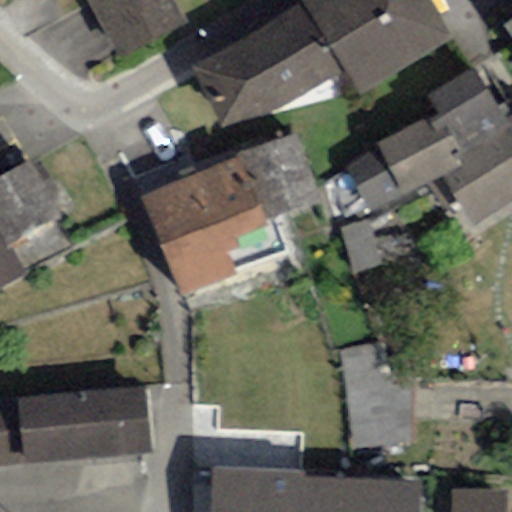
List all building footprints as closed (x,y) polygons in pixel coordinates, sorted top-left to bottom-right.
[(84,0),(80,2),(106,55),(165,26),(151,0),(84,0)] [(406,0),(321,0),(185,78),(216,131),(331,65),(342,85),(428,36),(406,0)] [(511,111),(439,155),(471,208),(511,184),(511,12),(507,15),(511,24),(511,111)] [(297,130),(243,149),(266,216),(321,197),(297,130)] [(229,156),(136,197),(178,291),(228,269),(212,233),(255,214),(229,156)] [(15,168),(0,175),(0,274),(7,271),(0,256),(0,238),(40,218),(15,168)] [(344,351),(347,448),(407,446),(404,349),(344,351)] [(0,461),(152,447),(146,382),(0,395),(0,461)] [(203,449),(204,511),(423,511),(423,486),(312,479),(310,451),(203,449)] [(0,511),(65,511),(65,498),(0,501),(0,511)] [(447,501),(446,511),(489,511),(490,503),(447,501)]
